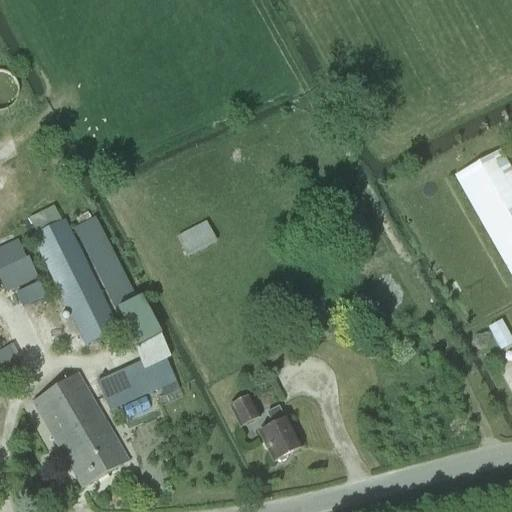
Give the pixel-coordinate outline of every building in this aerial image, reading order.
[(7,99),(8,91),(7,84),(3,79),(0,76),(0,106),(2,105),(5,102),(7,99)] [(511,276),(511,179),(498,155),(456,178),(511,276)] [(87,346),(118,331),(64,221),(32,237),(87,346)] [(188,255),(217,241),(208,221),(178,235),(188,255)] [(0,282),(5,293),(37,279),(28,259),(25,260),(17,241),(0,249),(0,282)] [(39,285),(16,295),(22,309),(45,298),(39,285)] [(115,316),(146,349),(165,332),(133,299),(115,316)] [(499,350),(511,342),(511,341),(500,321),(487,328),(499,350)] [(0,378),(2,377),(4,376),(3,373),(17,366),(7,348),(0,351),(0,378)] [(110,411),(154,392),(141,363),(97,382),(110,411)] [(82,490),(129,463),(78,376),(32,403),(82,490)] [(240,430),(258,421),(247,400),(230,409),(240,430)] [(275,466),(300,452),(284,422),(283,422),(278,411),(267,416),(273,428),(259,435),(275,466)]
